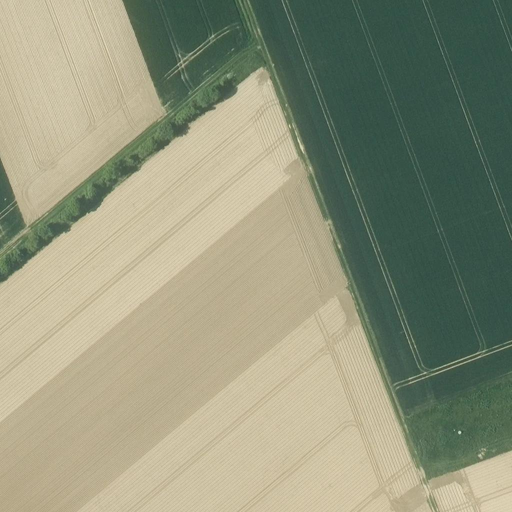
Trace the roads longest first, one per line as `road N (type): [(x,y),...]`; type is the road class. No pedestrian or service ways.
road 1 (track): [(259,40),(434,511)]
road 2 (track): [(259,40),(0,258)]
